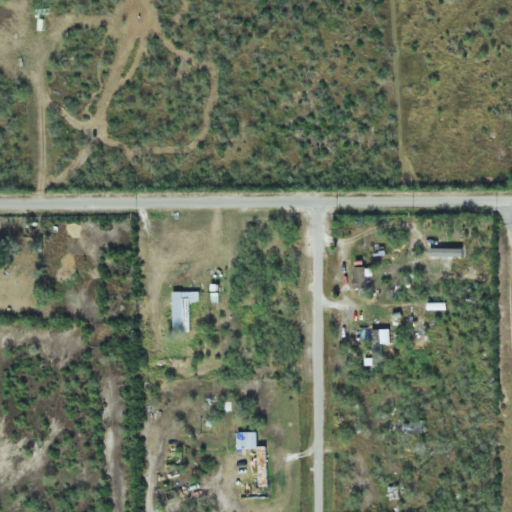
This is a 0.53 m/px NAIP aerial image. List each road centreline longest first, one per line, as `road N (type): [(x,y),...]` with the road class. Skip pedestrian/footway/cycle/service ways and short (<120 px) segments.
road 1 (residential): [(0,204),(511,201)]
road 2 (residential): [(314,202),(316,511)]
